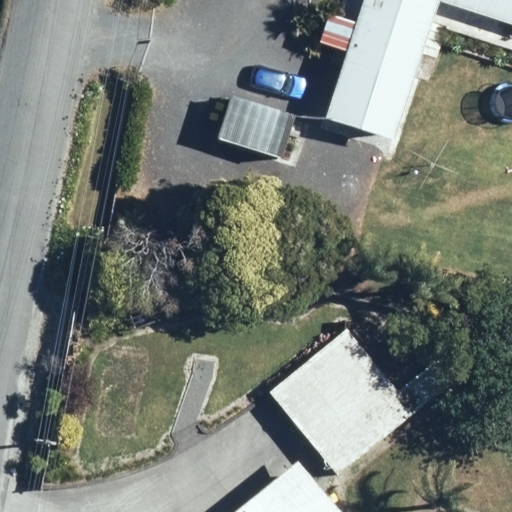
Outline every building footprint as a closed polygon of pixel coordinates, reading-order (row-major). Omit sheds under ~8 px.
[(323,77),(310,115),(319,118),(318,124),(385,146),(432,5),(511,32),(511,0),(357,0),(331,80),(323,77)] [(223,99),(209,142),(274,163),(288,120),(223,99)] [(122,161),(114,197),(138,202),(146,166),(122,161)] [(299,188),(223,167),(212,209),(287,230),(299,188)] [(264,396),(332,479),(446,386),(429,366),(393,395),(343,332),(264,396)] [(328,511),(292,467),(236,511),(328,511)]
